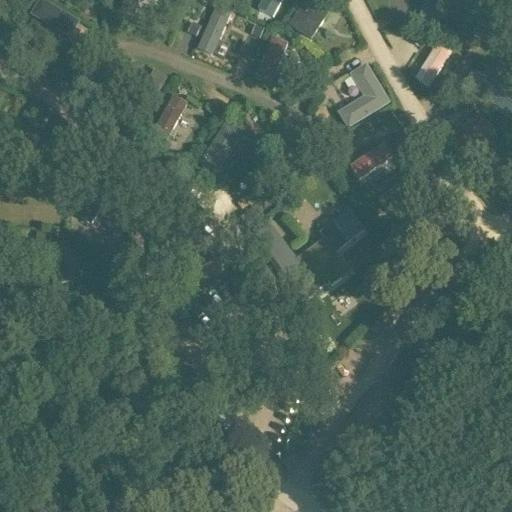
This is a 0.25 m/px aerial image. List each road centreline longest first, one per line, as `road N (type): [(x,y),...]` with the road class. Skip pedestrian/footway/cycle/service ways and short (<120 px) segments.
road 1 (track): [(55,100),(111,40),(242,87),(326,138),(353,144),(396,121)]
road 2 (track): [(0,69),(55,100),(133,177),(154,315),(172,346)]
road 3 (track): [(290,500),(406,323),(495,238)]
road 4 (track): [(495,238),(347,0)]
road 5 (track): [(0,307),(127,326),(186,352)]
